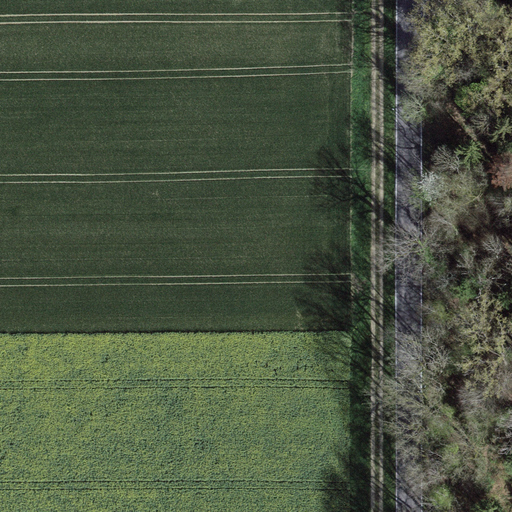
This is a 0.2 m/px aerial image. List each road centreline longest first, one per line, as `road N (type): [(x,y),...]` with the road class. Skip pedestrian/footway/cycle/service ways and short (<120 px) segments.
road 1 (track): [(378,511),(374,0)]
road 2 (tertiary): [(408,0),(409,511)]
